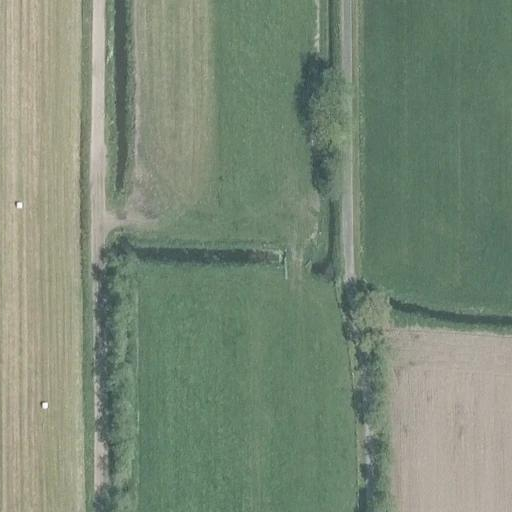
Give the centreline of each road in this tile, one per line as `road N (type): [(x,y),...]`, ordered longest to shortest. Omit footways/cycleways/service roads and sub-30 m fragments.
road 1 (unclassified): [(365,511),(359,345),(346,287),(343,0)]
road 2 (track): [(101,0),(106,511)]
